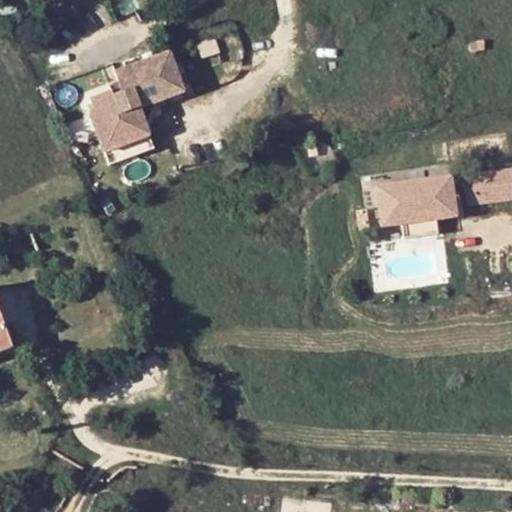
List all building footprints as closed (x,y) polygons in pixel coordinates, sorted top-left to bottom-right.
[(142,0),(148,15),(184,2),(183,0),(142,0)] [(147,148),(163,142),(153,113),(198,97),(185,59),(130,78),(136,93),(107,103),(112,118),(105,120),(118,154),(146,144),(147,148)] [(146,144),(118,154),(123,171),(168,155),(163,142),(147,148),(146,144)] [(466,206),(511,198),(511,167),(461,176),(466,206)] [(368,245),(388,240),(422,232),(441,227),(432,188),(359,206),(368,245)] [(422,232),(388,240),(390,248),(424,240),(422,232)] [(15,249),(17,270),(44,268),(43,247),(15,249)] [(14,310),(0,311),(0,377),(22,375),(14,310)]
